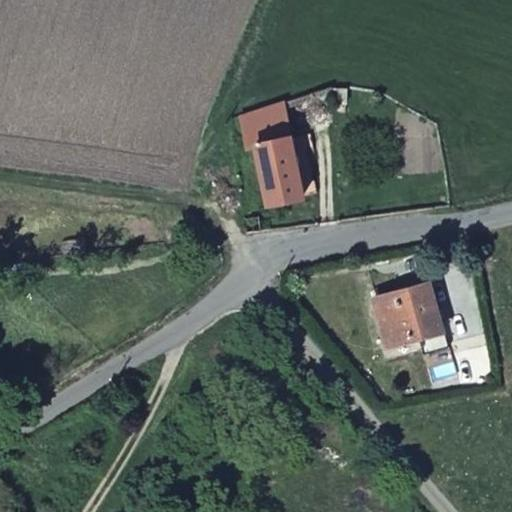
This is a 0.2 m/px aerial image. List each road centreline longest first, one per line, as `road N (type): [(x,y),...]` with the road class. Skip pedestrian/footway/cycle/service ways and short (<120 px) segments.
road 1 (unclassified): [(246,272),(449,511)]
road 2 (unclassified): [(0,436),(149,346),(246,272)]
road 3 (unclassified): [(246,272),(285,247),(511,212)]
